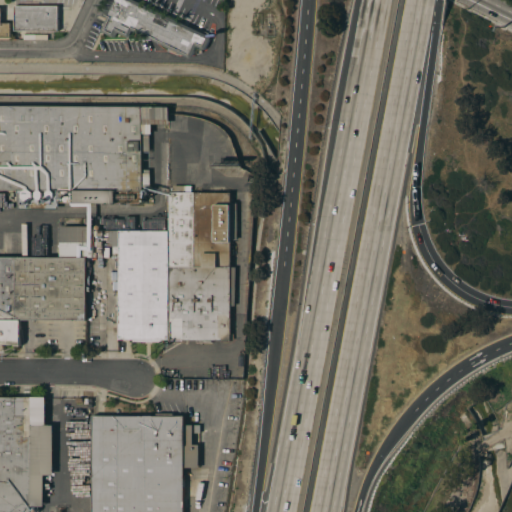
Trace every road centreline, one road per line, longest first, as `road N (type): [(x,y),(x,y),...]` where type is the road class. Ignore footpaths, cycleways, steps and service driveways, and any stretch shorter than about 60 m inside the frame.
road 1 (motorway): [(380,0),(282,511)]
road 2 (motorway): [(328,511),(424,0)]
road 3 (motorway): [(307,0),(281,289)]
road 4 (motorway): [(419,228),(415,190),(439,1)]
road 5 (motorway): [(281,289),(256,511)]
road 6 (motorway): [(405,422),(470,363),(511,343)]
road 7 (residential): [(133,374),(0,373)]
road 8 (motorway): [(511,306),(455,285),(419,228)]
road 9 (motorway): [(366,0),(354,122)]
